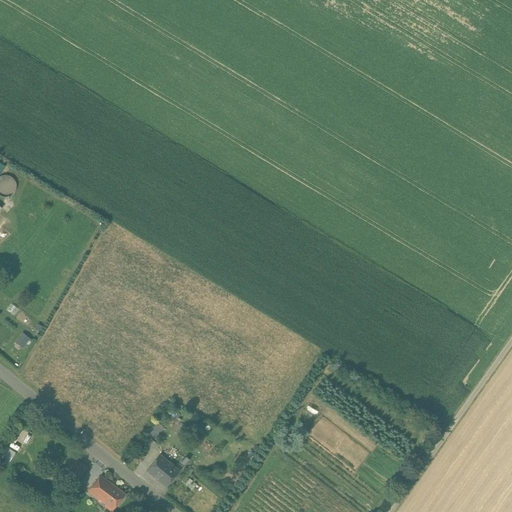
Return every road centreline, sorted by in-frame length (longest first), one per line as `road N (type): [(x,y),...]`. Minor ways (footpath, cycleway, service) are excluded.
road 1 (unclassified): [(175,511),(0,368)]
road 2 (track): [(389,511),(511,338)]
